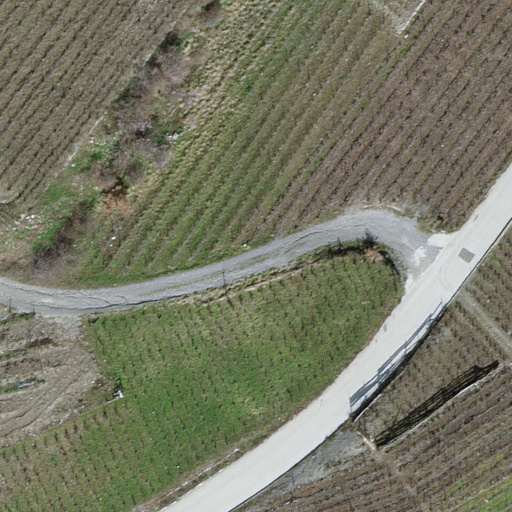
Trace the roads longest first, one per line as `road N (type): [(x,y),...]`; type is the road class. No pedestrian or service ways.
road 1 (track): [(0,286),(37,298),(98,299),(165,288),(345,227),(384,226),(446,276)]
road 2 (unclassified): [(511,189),(383,349),(307,425),(184,511)]
